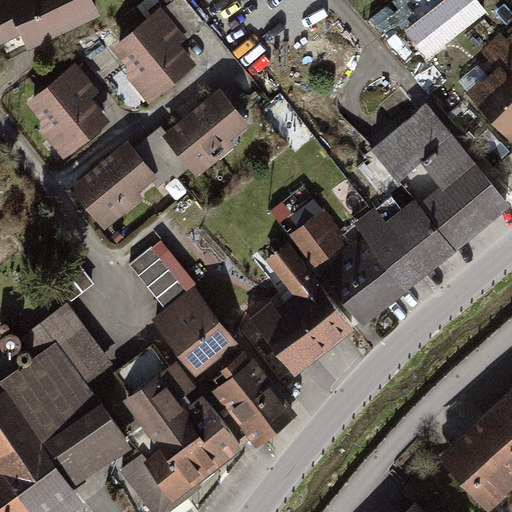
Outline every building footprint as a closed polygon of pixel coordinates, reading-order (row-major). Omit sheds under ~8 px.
[(100,0),(6,0),(0,3),(0,35),(11,59),(107,14),(100,0)] [(170,7),(118,48),(136,70),(131,73),(156,103),(203,65),(187,45),(196,38),(170,7)] [(511,37),(505,31),(489,46),(505,64),(478,91),(511,125),(511,37)] [(44,132),(67,160),(116,121),(97,97),(104,91),(81,62),(30,103),(50,128),(44,132)] [(136,140),(78,186),(109,224),(175,171),(182,179),(195,168),(202,177),(244,144),(239,138),(258,123),(227,84),(170,130),(167,126),(142,146),(136,140)] [(375,318),(511,203),(511,194),(434,101),(377,148),(406,182),(430,162),(449,185),(430,201),(424,195),(395,219),(383,205),(361,223),(370,234),(349,251),(353,256),(335,270),(375,318)] [(329,210),(296,233),(322,266),(354,242),(329,210)] [(280,297),(253,309),(306,371),(363,327),(295,241),(272,257),(300,295),(287,303),(280,297)] [(167,308),(159,315),(204,373),(244,341),(172,249),(164,255),(157,245),(133,264),(167,308)] [(0,511),(60,511),(85,496),(79,485),(138,443),(92,378),(118,359),(76,304),(28,335),(41,353),(5,378),(13,388),(0,395),(0,511)] [(228,385),(214,395),(254,447),(258,452),(300,420),(258,366),(255,368),(246,356),(220,375),(228,385)] [(159,511),(169,511),(254,447),(214,395),(211,392),(193,406),(187,398),(203,386),(182,359),(132,398),(170,447),(154,459),(147,450),(125,467),(159,511)] [(511,394),(446,453),(494,510),(511,493),(511,394)]
